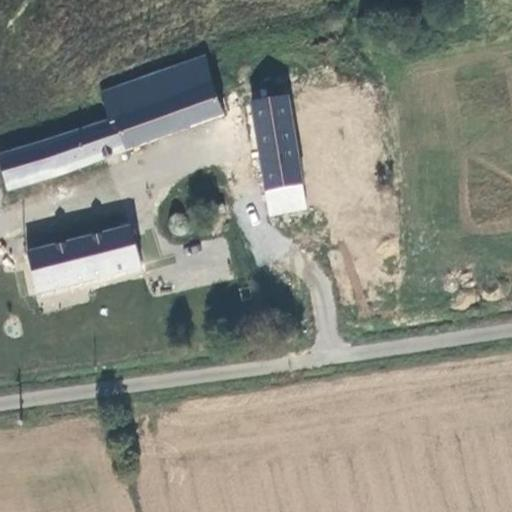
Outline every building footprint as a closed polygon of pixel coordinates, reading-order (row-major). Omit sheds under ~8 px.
[(235,114),(215,55),(113,92),(121,112),(4,153),(15,189),(235,114)] [(356,201),(397,194),(378,94),(339,100),(356,201)] [(298,105),(296,95),(259,101),(278,212),(314,207),(311,186),(298,105)] [(320,101),(298,105),(311,186),(333,182),(320,101)] [(197,210),(191,207),(185,210),(181,217),(182,223),(187,229),(192,232),(200,229),(204,220),(202,215),(197,210)] [(141,227),(38,255),(48,294),(152,267),(141,227)]
